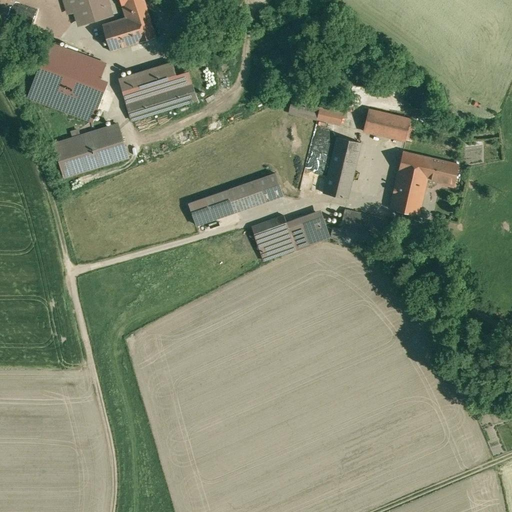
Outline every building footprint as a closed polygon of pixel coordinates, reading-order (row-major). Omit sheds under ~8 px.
[(63,0),(72,28),(112,15),(107,0),(63,0)] [(119,0),(126,17),(147,11),(144,1),(143,0),(119,0)] [(126,17),(102,25),(110,52),(156,37),(147,11),(126,17)] [(201,24),(185,16),(175,34),(191,43),(201,24)] [(106,63),(50,42),(29,96),(93,120),(106,85),(99,82),(106,63)] [(172,63),(119,79),(126,103),(192,83),(188,71),(176,75),(172,63)] [(192,83),(126,103),(131,120),(197,100),(192,83)] [(322,108),(291,101),(288,112),(316,119),(340,125),(343,113),(322,108)] [(410,119),(368,109),(363,131),(405,141),(410,119)] [(118,124),(54,144),(64,177),(128,157),(118,124)] [(360,143),(337,138),(323,194),(346,199),(360,143)] [(459,165),(402,152),(398,171),(427,177),(443,181),(442,184),(453,187),(459,165)] [(427,177),(398,171),(390,209),(418,215),(427,177)] [(276,173),(189,204),(196,225),(283,195),(276,173)] [(253,233),(263,261),(295,250),(328,238),(318,210),(253,233)] [(387,220),(344,210),(340,228),(339,228),(339,229),(333,228),(331,237),(338,239),(337,242),(380,252),(387,220)] [(417,241),(407,230),(396,241),(406,252),(417,241)]
